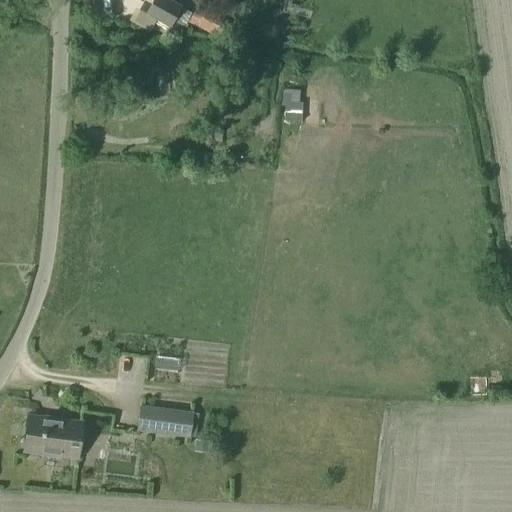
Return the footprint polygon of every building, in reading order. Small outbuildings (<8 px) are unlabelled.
[(171,30),(182,7),(168,0),(153,0),(144,16),(171,30)] [(223,24),(194,8),(187,20),(217,36),(223,24)] [(289,105),(305,105),(306,81),(290,81),(289,105)] [(138,407),(135,433),(189,439),(192,413),(138,407)] [(27,417),(23,452),(42,454),(41,456),(58,458),(58,456),(77,459),(81,424),(27,417)]
